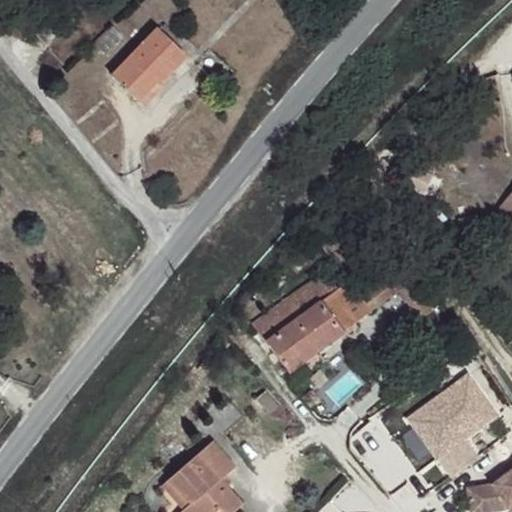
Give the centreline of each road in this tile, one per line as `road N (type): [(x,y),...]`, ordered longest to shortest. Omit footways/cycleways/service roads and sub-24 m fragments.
road 1 (tertiary): [(372,0),(172,233)]
road 2 (tertiary): [(172,233),(0,456)]
road 3 (residential): [(0,22),(172,233)]
